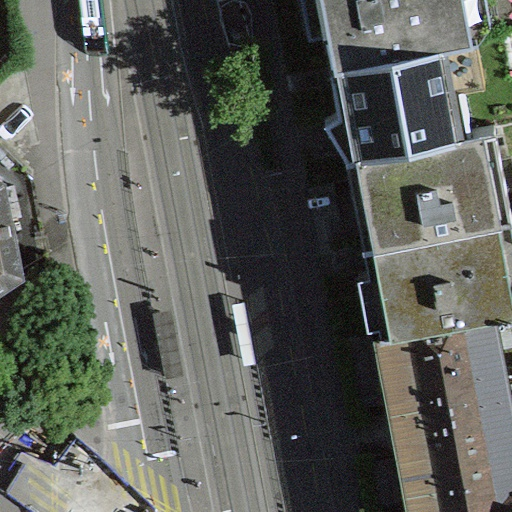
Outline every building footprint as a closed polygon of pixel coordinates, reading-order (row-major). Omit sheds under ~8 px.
[(453,41),(478,36),(470,0),(302,0),(308,31),(323,28),(330,64),(331,64),(453,41)] [(331,64),(347,153),(481,127),(474,91),(447,96),(445,82),(461,79),(453,41),(331,64)] [(364,241),(511,213),(494,125),(481,127),(347,153),(364,241)] [(0,281),(18,270),(1,179),(0,178),(0,281)] [(511,304),(511,218),(511,213),(364,241),(381,330),(511,304)] [(511,384),(511,304),(381,330),(415,511),(511,511),(511,432),(503,386),(511,384)]
